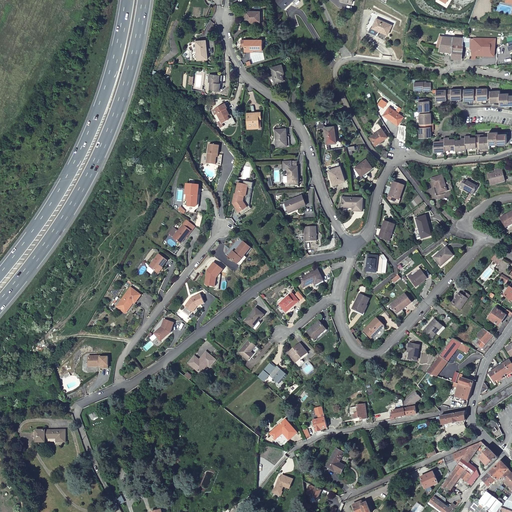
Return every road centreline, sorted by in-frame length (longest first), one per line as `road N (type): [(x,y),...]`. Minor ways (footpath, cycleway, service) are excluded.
road 1 (motorway): [(0,301),(91,173),(122,100),(144,0)]
road 2 (motorway): [(127,0),(92,127),(62,187),(0,274)]
road 3 (residential): [(352,249),(295,120),(237,64),(225,15)]
road 4 (residential): [(352,249),(306,261),(262,286),(122,385)]
road 5 (residential): [(392,163),(374,150),(340,86),(338,64),(373,58),(467,67)]
road 6 (residential): [(484,237),(379,353),(356,350),(337,297)]
road 7 (residential): [(122,385),(128,349),(222,227)]
road 8 (residential): [(511,324),(484,363),(471,419),(511,466)]
road 9 (residential): [(511,153),(392,163)]
